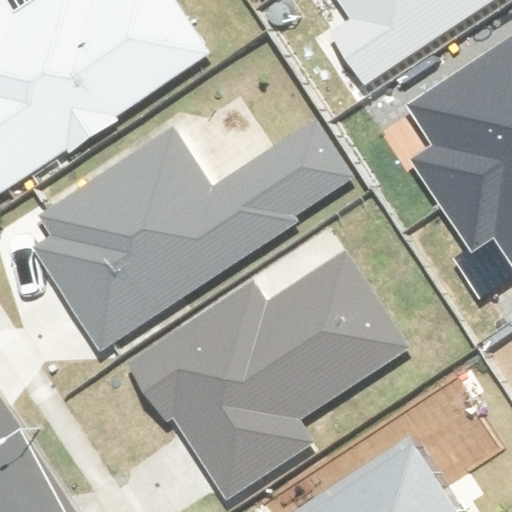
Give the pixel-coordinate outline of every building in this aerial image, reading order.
[(220,59),(180,0),(115,0),(100,10),(93,0),(23,0),(0,16),(0,187),(9,200),(220,59)] [(337,0),(354,26),(336,38),(367,87),(503,0),(337,0)] [(511,52),(413,119),(436,152),(417,165),(478,256),(498,243),(511,263),(511,52)] [(362,184),(322,130),(228,198),(183,136),(39,239),(124,356),(362,184)] [(418,354),(356,263),(280,315),(264,291),(146,371),(236,504),(322,445),(310,428),(418,354)] [(480,511),(435,441),(321,511),(480,511)]
